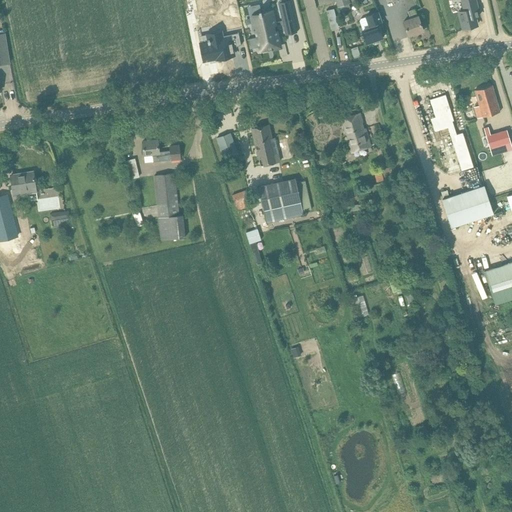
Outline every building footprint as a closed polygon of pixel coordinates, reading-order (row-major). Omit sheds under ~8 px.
[(234,0),(219,0),(224,20),(238,17),(234,0)] [(349,3),(350,3),(349,0),(333,0),(334,2),(336,1),(338,7),(339,6),(341,11),(350,8),(349,3)] [(463,0),(465,6),(459,7),(463,25),(480,20),(479,13),(482,13),(478,0),(463,0)] [(291,6),(279,8),(285,32),(295,29),(296,29),(293,16),(291,6)] [(330,9),(326,10),(329,23),(337,21),(333,8),(330,9)] [(423,30),(419,21),(415,8),(407,10),(411,20),(404,23),(408,35),(423,30)] [(259,13),(252,14),(254,24),(255,30),(254,30),(256,37),(258,47),(259,52),(267,50),(268,51),(268,50),(271,49),(271,50),(272,50),(272,49),(278,47),(280,47),(276,31),(274,31),(273,25),(275,25),(271,10),(261,12),(261,10),(259,10),(259,13)] [(374,38),(381,35),(379,28),(377,23),(381,21),(378,12),(360,18),(359,21),(362,30),(367,43),(375,39),(374,38)] [(209,40),(200,42),(204,62),(217,59),(217,60),(237,56),(235,47),(243,45),(240,33),(225,36),(223,30),(207,33),(209,40)] [(5,33),(0,33),(0,64),(9,63),(5,33)] [(477,118),(490,114),(500,112),(492,85),(474,90),(479,106),(474,107),(477,118)] [(453,125),(445,98),(429,103),(437,130),(445,128),(459,169),(472,165),(462,136),(456,138),(452,126),(453,125)] [(371,146),(369,138),(366,128),(363,128),(361,122),(362,121),(360,113),(341,119),(344,128),(352,152),(371,146)] [(280,161),(276,148),(274,138),(271,139),(268,125),(252,128),(260,166),(280,161)] [(510,144),(510,142),(506,130),(486,135),(490,149),(495,148),(496,151),(509,148),(508,144),(510,144)] [(239,158),(233,142),(229,133),(217,138),(226,163),(239,158)] [(142,141),(144,155),(152,154),(153,161),(170,160),(170,161),(180,160),(179,145),(170,146),(170,150),(159,152),(157,139),(142,141)] [(135,158),(124,161),(128,179),(139,177),(135,158)] [(511,161),(482,171),(490,195),(511,188),(511,161)] [(390,166),(373,171),(376,182),(384,180),(393,177),(390,166)] [(36,189),(35,181),(33,172),(33,174),(19,176),(18,174),(10,175),(14,195),(21,194),(21,191),(36,189)] [(177,216),(176,203),(173,174),(153,176),(160,241),(185,238),(183,215),(177,216)] [(480,183),(478,177),(467,181),(469,187),(480,183)] [(266,222),(304,214),(296,178),(258,187),(266,222)] [(452,227),(493,214),(483,185),(442,199),(452,227)] [(246,190),(232,194),(237,211),(251,206),(246,190)] [(10,213),(8,200),(7,200),(0,201),(0,234),(5,234),(12,233),(10,220),(4,220),(4,214),(9,213),(10,213)] [(68,210),(49,213),(51,220),(70,217),(68,210)] [(137,226),(143,224),(139,211),(133,213),(137,226)] [(257,229),(246,232),(249,243),(261,240),(257,229)] [(255,242),(250,244),(257,265),(262,263),(255,242)] [(511,297),(511,262),(485,271),(495,303),(511,297)] [(363,295),(354,297),(359,317),(368,314),(363,295)]
